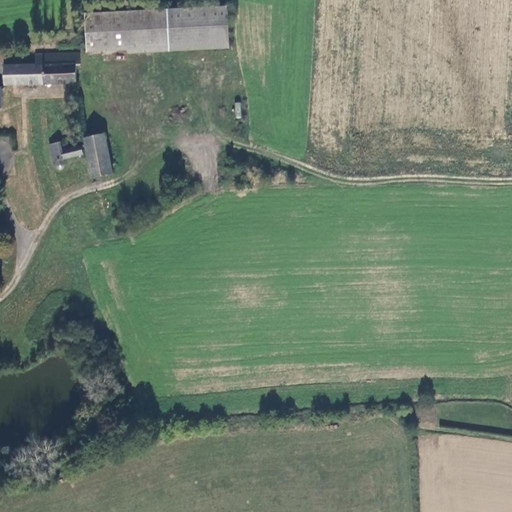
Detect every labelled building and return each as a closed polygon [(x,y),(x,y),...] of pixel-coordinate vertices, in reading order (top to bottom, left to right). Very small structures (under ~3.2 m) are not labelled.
[(230,7),(129,11),(130,49),(231,44),(230,7)] [(89,51),(130,49),(129,11),(87,13),(89,51)] [(78,63),(81,63),(81,53),(40,53),(39,64),(8,63),(8,83),(79,83),(78,63)] [(99,176),(120,172),(110,133),(90,138),(99,176)] [(68,160),(87,155),(85,146),(67,150),(64,142),(54,144),(54,146),(58,162),(61,162),(61,164),(62,165),(63,166),(65,167),(67,167),(68,165),(69,164),(69,162),(69,160),(68,160)]
